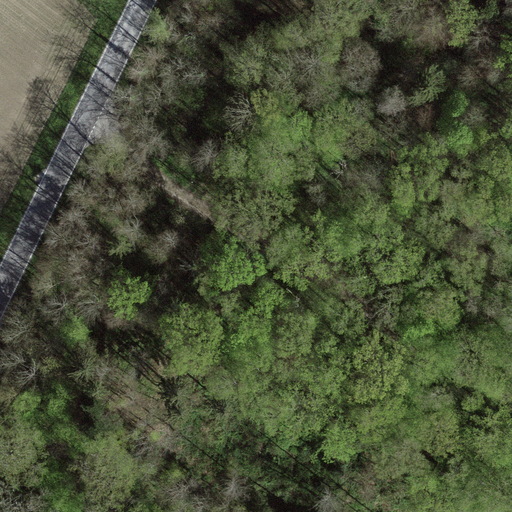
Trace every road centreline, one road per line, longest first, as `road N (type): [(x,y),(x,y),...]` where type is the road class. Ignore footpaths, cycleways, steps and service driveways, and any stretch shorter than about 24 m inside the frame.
road 1 (track): [(78,131),(511,390)]
road 2 (tertiary): [(140,0),(0,298)]
